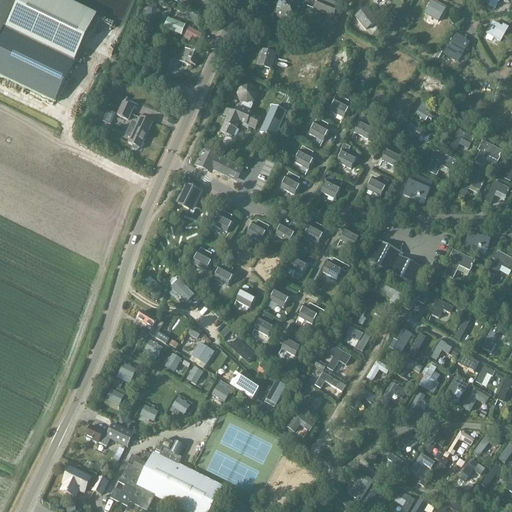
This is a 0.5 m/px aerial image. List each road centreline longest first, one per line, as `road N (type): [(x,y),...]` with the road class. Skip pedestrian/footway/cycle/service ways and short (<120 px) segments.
road 1 (unclassified): [(22,511),(89,374),(133,238),(237,0)]
road 2 (unknown): [(199,87),(108,52),(97,55),(63,120),(72,151),(154,189)]
road 3 (unknown): [(340,214),(271,341)]
